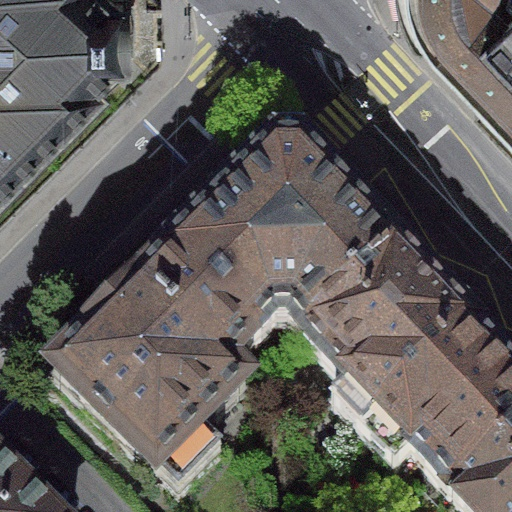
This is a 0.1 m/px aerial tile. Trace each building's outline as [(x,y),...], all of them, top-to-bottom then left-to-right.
[(0,0),(0,181),(63,118),(64,119),(101,81),(96,76),(116,56),(127,56),(126,24),(125,0),(0,0)] [(511,0),(412,0),(414,4),(419,17),(427,29),(437,42),(471,77),(485,92),(511,120),(511,0)] [(305,347),(397,259),(395,257),(396,257),(383,244),(354,212),(339,197),(303,159),(273,158),(257,175),(169,264),(167,266),(253,353),(274,332),(290,331),(305,347)] [(363,444),(473,339),(469,335),(423,287),(400,263),(401,263),(397,259),(305,347),(303,349),(309,355),(347,395),(336,406),(330,411),(335,416),(336,415),(363,444)] [(253,353),(167,266),(164,270),(165,271),(141,296),(139,295),(111,323),(83,352),(84,353),(53,384),(156,486),(159,483),(178,503),(221,460),(202,440),(245,396),(228,378),(253,353)] [(454,508),(511,453),(511,384),(509,381),(473,343),(475,341),(473,339),(363,444),(390,472),(389,473),(394,478),(399,473),(399,472),(410,461),(453,506),(452,506),(454,508)] [(511,511),(511,453),(454,508),(457,511),(511,511)] [(0,511),(42,511),(26,495),(0,469),(0,511)]
